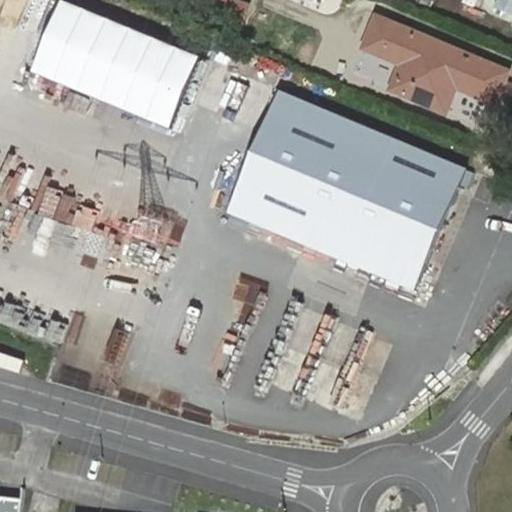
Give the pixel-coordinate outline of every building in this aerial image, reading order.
[(511,0),(510,0),(503,15),(511,19),(511,0)] [(407,49),(402,60),(393,83),(446,108),(458,84),(497,101),(510,68),(377,13),(369,32),(407,49)] [(364,44),(402,60),(407,49),(369,32),(364,44)] [(467,168),(282,90),(232,208),(416,286),(467,168)] [(31,511),(33,503),(0,499),(0,511),(31,511)]
